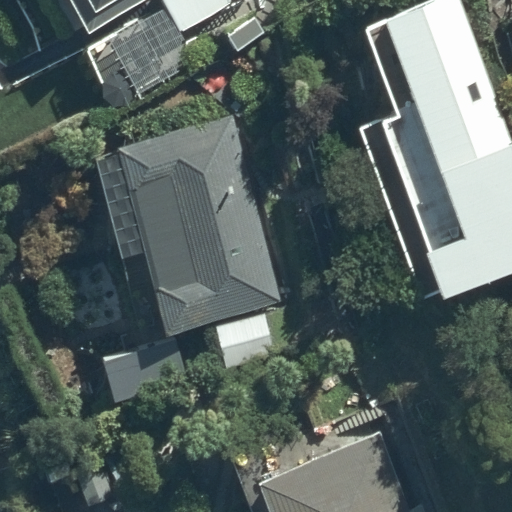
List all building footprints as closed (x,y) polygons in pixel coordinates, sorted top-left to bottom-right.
[(69,0),(85,27),(132,0),(69,0)] [(166,0),(182,27),(229,0),(166,0)] [(511,136),(511,129),(459,0),(421,0),(358,26),(395,118),(375,126),(424,249),(415,252),(435,301),(511,269),(511,146),(509,138),(511,136)] [(233,112),(118,142),(165,329),(281,299),(233,112)] [(409,506),(379,429),(255,477),(268,511),(429,511),(425,500),(409,506)]
